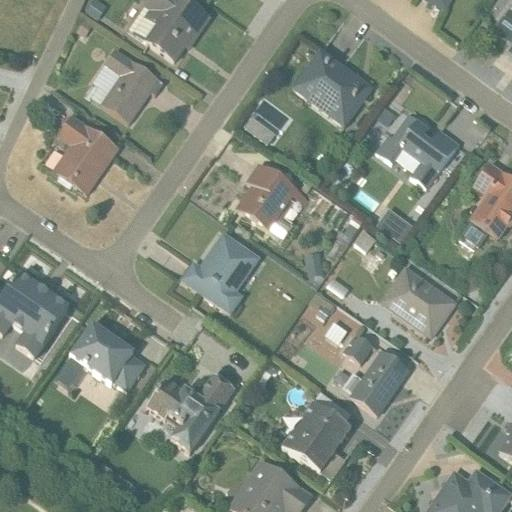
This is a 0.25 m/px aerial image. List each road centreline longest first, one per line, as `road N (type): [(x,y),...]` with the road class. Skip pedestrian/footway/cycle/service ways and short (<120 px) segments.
road 1 (residential): [(106,274),(295,0)]
road 2 (residential): [(511,306),(369,511)]
road 3 (residential): [(511,121),(348,0)]
road 4 (residential): [(75,0),(0,162)]
road 5 (residential): [(0,203),(106,274)]
